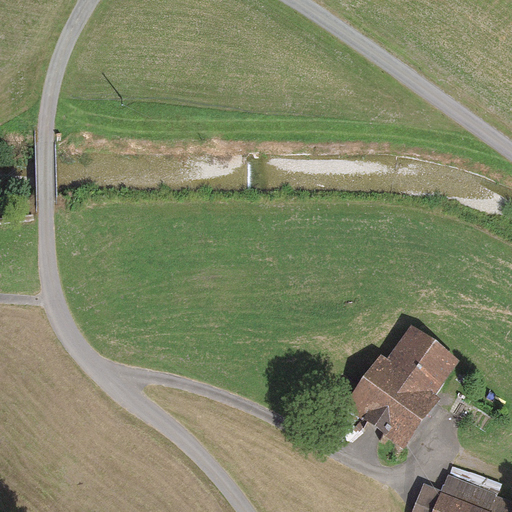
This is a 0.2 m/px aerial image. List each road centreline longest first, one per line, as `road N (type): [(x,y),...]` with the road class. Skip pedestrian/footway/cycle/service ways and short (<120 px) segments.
road 1 (unclassified): [(87,0),(49,100),(48,291),(67,348),(184,444),(243,511)]
road 2 (tertiary): [(511,150),(295,0)]
